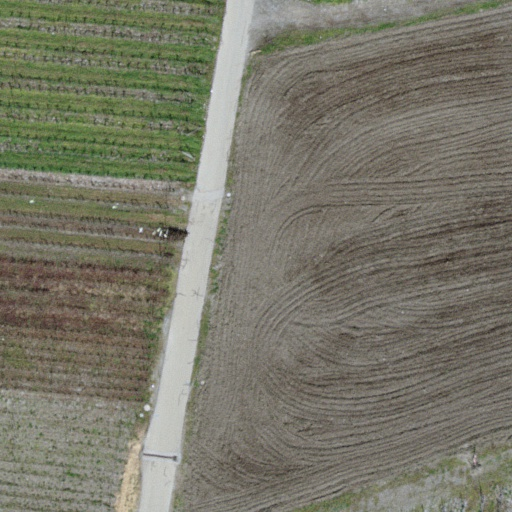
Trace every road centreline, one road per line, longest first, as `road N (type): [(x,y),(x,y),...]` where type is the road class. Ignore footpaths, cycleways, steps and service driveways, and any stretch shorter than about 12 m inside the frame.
road 1 (track): [(159,511),(245,0)]
road 2 (track): [(240,29),(386,0)]
